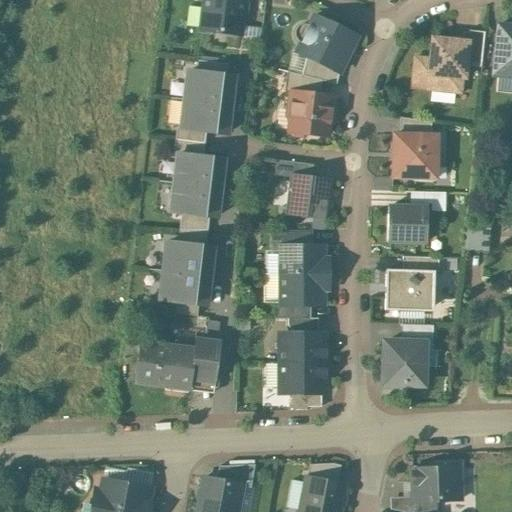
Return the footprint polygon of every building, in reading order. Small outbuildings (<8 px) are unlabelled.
[(210,0),(209,9),(203,8),(200,30),(239,35),(243,0),(210,0)] [(356,37),(313,16),(295,52),(306,57),(339,73),(356,37)] [(511,27),(497,26),(492,76),(511,77),(511,27)] [(256,28),(244,27),(243,34),(255,35),(256,28)] [(485,32),(468,30),(467,42),(465,66),(481,68),(485,32)] [(467,42),(432,39),(428,73),(414,71),(412,88),(459,92),(461,78),(464,78),(465,66),(467,42)] [(339,73),(306,57),(301,76),(321,81),(336,85),(339,73)] [(227,64),(197,61),(196,73),(226,76),(227,64)] [(196,73),(187,72),(184,100),(229,106),(233,77),(196,73)] [(301,76),(286,73),(284,92),(289,93),(289,92),(319,95),(321,81),(301,76)] [(319,95),(289,92),(289,93),(287,106),(290,110),(288,132),(290,132),(293,136),(303,137),(306,134),(327,137),(330,114),(333,110),(335,97),(319,95)] [(229,106),(184,100),(180,128),(180,129),(205,132),(226,134),(229,106)] [(431,122),(399,118),(399,135),(411,135),(411,138),(418,138),(418,135),(430,136),(431,122)] [(205,132),(180,129),(180,128),(176,127),(174,140),(204,144),(205,132)] [(411,138),(411,135),(399,135),(393,135),(392,178),(435,179),(435,167),(440,168),(440,148),(436,147),(436,136),(430,136),(418,135),(418,138),(411,138)] [(204,144),(174,140),(172,155),(177,156),(177,155),(202,158),(204,144)] [(202,158),(177,155),(177,156),(174,183),(219,189),(223,160),(202,158)] [(310,165),(276,160),(274,176),(292,179),(292,177),(308,179),(310,165)] [(308,179),(292,177),(292,179),(287,214),(323,218),(328,181),(308,179)] [(219,189),(174,183),(170,212),(180,213),(209,217),(216,217),(219,189)] [(444,193),(431,193),(431,211),(444,212),(444,193)] [(426,208),(388,207),(387,242),(425,242),(426,208)] [(490,209),(467,207),(466,219),(489,221),(490,209)] [(209,217),(180,213),(178,231),(207,231),(209,217)] [(490,230),(470,230),(470,250),(491,250),(490,230)] [(207,231),(178,231),(177,244),(205,248),(207,231)] [(309,231),(273,231),(273,250),(280,249),(280,247),(310,247),(309,231)] [(177,244),(166,243),(163,271),(209,277),(212,248),(205,248),(177,244)] [(310,247),(280,247),(280,249),(280,275),(327,275),(327,263),(322,258),(322,247),(310,247)] [(438,258),(402,257),(402,271),(433,272),(433,273),(438,273),(438,258)] [(402,271),(385,270),(384,310),(423,311),(426,311),(428,310),(429,309),(431,307),(431,305),(432,304),(433,273),(433,272),(402,271)] [(209,277),(163,271),(159,300),(170,301),(198,305),(205,306),(209,277)] [(327,275),(280,275),(280,303),(280,306),(310,306),(322,306),(322,291),(327,286),(327,275)] [(198,305),(170,301),(168,313),(197,317),(198,305)] [(310,306),(280,306),(280,303),(274,303),(274,319),(287,319),(310,319),(310,306)] [(310,319),(287,319),(287,326),(295,334),(317,334),(317,319),(310,319)] [(432,326),(400,325),(400,343),(423,343),(423,350),(432,351),(432,326)] [(295,334),(279,334),(279,363),(326,363),(326,357),(324,357),(324,334),(317,334),(295,334)] [(219,344),(194,341),(193,350),(194,351),(190,379),(214,382),(213,388),(218,388),(220,369),(216,368),(219,344)] [(400,343),(384,342),(383,384),(422,385),(423,350),(423,343),(400,343)] [(193,350),(139,344),(134,382),(189,389),(190,379),(194,351),(193,350)] [(326,363),(279,363),(279,394),(324,394),(324,369),(326,369),(326,363)] [(332,464),(309,465),(307,478),(336,484),(340,466),(332,464)] [(254,465),(218,467),(216,480),(242,485),(242,487),(250,488),(254,465)] [(434,469),(412,470),(413,502),(459,500),(458,465),(434,466),(434,469)] [(216,480),(203,478),(196,511),(237,511),(242,487),(242,485),(216,480)] [(307,478),(306,478),(299,511),(339,511),(345,485),(336,484),(307,478)] [(150,488),(103,480),(101,492),(95,491),(90,511),(147,511),(150,501),(148,500),(150,488)]
